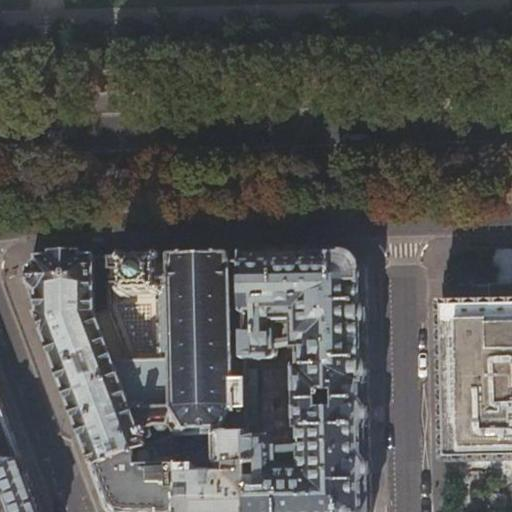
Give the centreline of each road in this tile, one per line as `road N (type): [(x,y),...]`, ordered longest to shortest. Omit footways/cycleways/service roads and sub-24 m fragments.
road 1 (primary): [(511,134),(0,147)]
road 2 (residential): [(0,228),(400,220)]
road 3 (residential): [(400,220),(408,511)]
road 4 (residential): [(75,511),(0,308)]
